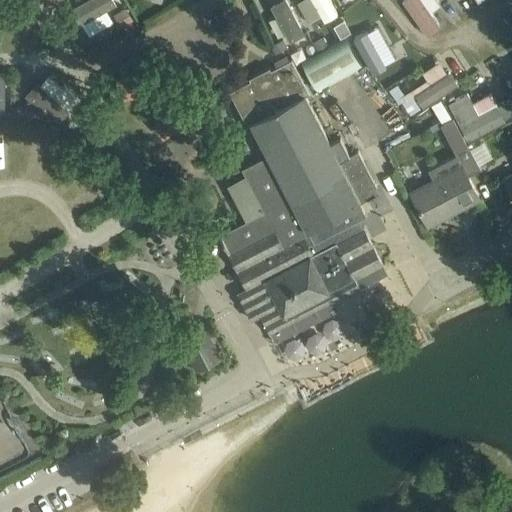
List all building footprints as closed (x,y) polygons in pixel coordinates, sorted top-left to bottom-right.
[(78,0),(70,4),(86,36),(129,16),(121,0),(78,0)] [(287,40),(304,31),(288,0),(274,0),(268,3),(287,40)] [(300,0),(298,1),(309,25),(335,13),(329,0),(300,0)] [(426,6),(435,0),(399,0),(422,34),(437,23),(426,6)] [(383,59),(392,54),(381,30),(369,35),(367,29),(355,35),(371,71),(385,65),(383,59)] [(346,36),(301,62),(317,89),(362,64),(346,36)] [(361,193),(377,185),(359,149),(350,154),(341,136),(330,142),(305,93),(309,91),(291,58),(290,59),(287,53),(273,60),(276,66),(271,68),(270,66),(249,77),(251,80),(230,91),(247,123),(251,121),(268,155),(242,168),(245,174),(227,183),(246,220),(219,233),(247,286),(238,291),(252,319),(261,314),(274,339),(336,307),(332,300),(387,272),(359,218),(366,214),(360,201),(365,199),(361,193)] [(407,115),(457,84),(439,56),(390,87),(407,115)] [(111,76),(112,97),(142,95),(141,75),(111,76)] [(467,91),(448,101),(468,139),(505,119),(504,118),(511,112),(511,104),(509,98),(497,104),(491,91),(472,101),(467,91)] [(375,129),(404,113),(399,103),(370,119),(375,129)] [(440,123),(454,151),(467,144),(453,117),(440,123)] [(479,197),(470,179),(462,164),(456,154),(428,168),(434,179),(411,191),(417,202),(426,220),(451,207),(453,211),(479,197)] [(511,169),(504,174),(502,175),(511,192),(511,169)] [(204,323),(178,336),(195,372),(221,359),(204,323)]
